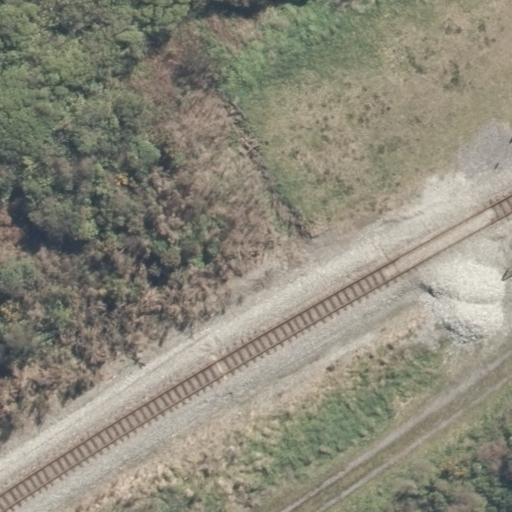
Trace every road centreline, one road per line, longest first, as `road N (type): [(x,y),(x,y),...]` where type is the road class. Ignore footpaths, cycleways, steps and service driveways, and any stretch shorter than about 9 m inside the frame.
road 1 (track): [(305,511),(511,360)]
road 2 (track): [(450,237),(511,354)]
